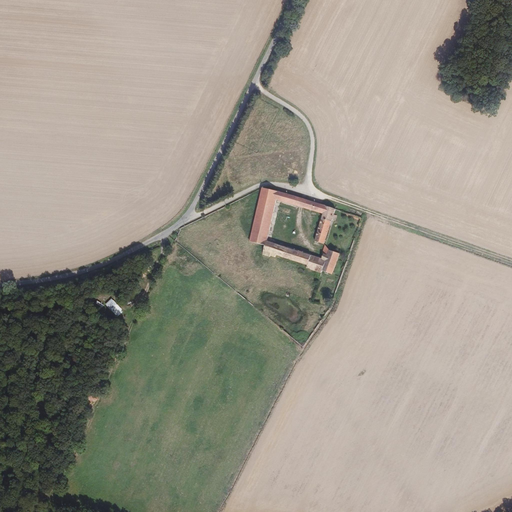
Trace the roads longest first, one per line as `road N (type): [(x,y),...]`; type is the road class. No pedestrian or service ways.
road 1 (track): [(164,233),(50,511)]
road 2 (residential): [(252,83),(308,125),(305,191),(264,184),(184,218)]
road 3 (track): [(511,261),(305,191)]
road 4 (tertiary): [(0,283),(93,267),(184,218)]
road 5 (tertiary): [(184,218),(252,83)]
